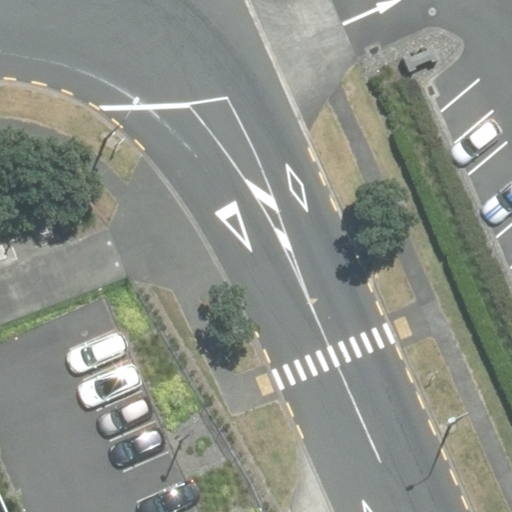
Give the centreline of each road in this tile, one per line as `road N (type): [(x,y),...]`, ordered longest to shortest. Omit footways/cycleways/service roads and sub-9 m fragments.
road 1 (unclassified): [(118,0),(360,511)]
road 2 (unknown): [(144,54),(293,0)]
